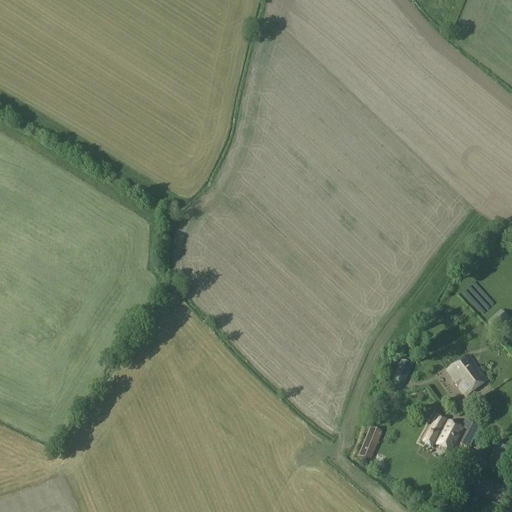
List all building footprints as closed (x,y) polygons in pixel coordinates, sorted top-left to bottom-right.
[(507,319),(500,312),(488,323),(494,331),(507,319)] [(448,371),(465,397),(487,382),(469,357),(448,371)] [(393,382),(404,385),(411,366),(401,362),(393,382)] [(465,430),(435,414),(421,440),(434,447),(435,443),(453,453),(465,430)] [(357,457),(370,463),(382,433),(369,428),(357,457)] [(502,511),(504,503),(496,502),(494,511),(502,511)]
